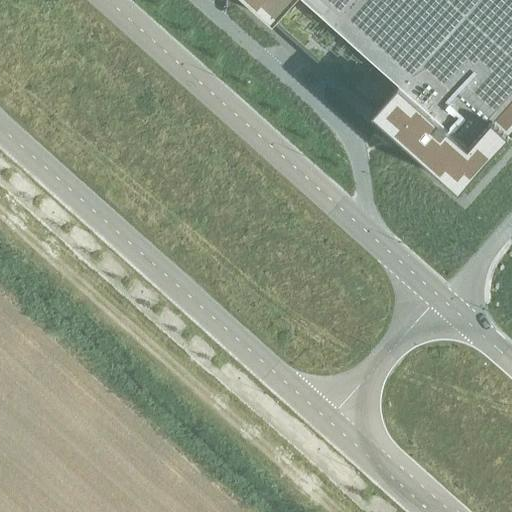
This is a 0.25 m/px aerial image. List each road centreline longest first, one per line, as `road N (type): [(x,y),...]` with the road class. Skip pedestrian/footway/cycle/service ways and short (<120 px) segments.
road 1 (unclassified): [(438,296),(107,0)]
road 2 (unclassified): [(0,129),(327,420)]
road 3 (unclassified): [(438,296),(327,420)]
road 4 (unclassified): [(327,420),(429,511)]
